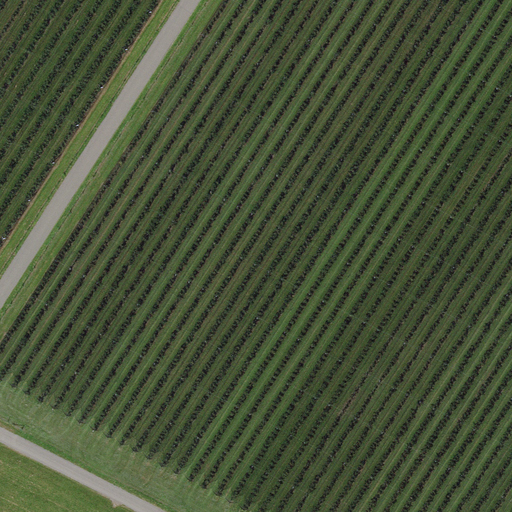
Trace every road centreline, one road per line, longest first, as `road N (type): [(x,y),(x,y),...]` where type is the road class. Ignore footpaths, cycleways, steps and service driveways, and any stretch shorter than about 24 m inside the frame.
road 1 (track): [(197,0),(0,304)]
road 2 (track): [(0,434),(154,511)]
